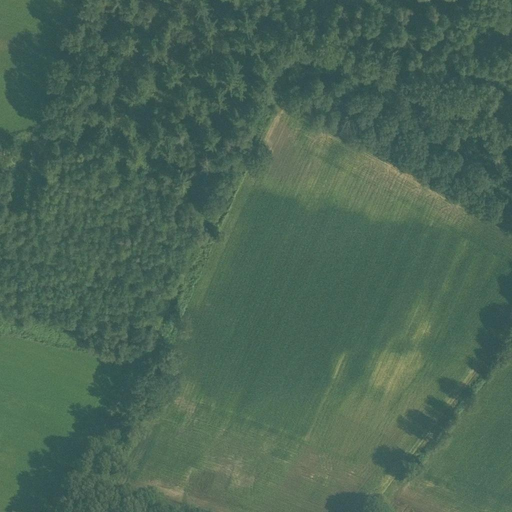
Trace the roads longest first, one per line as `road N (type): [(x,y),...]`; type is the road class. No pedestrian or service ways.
road 1 (track): [(278,83),(384,89),(511,193)]
road 2 (track): [(511,338),(380,511)]
